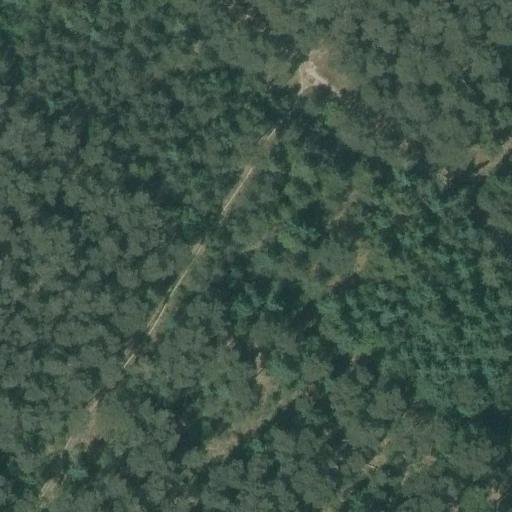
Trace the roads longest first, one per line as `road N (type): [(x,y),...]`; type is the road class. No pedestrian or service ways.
road 1 (track): [(511,246),(311,76)]
road 2 (track): [(213,0),(311,76)]
